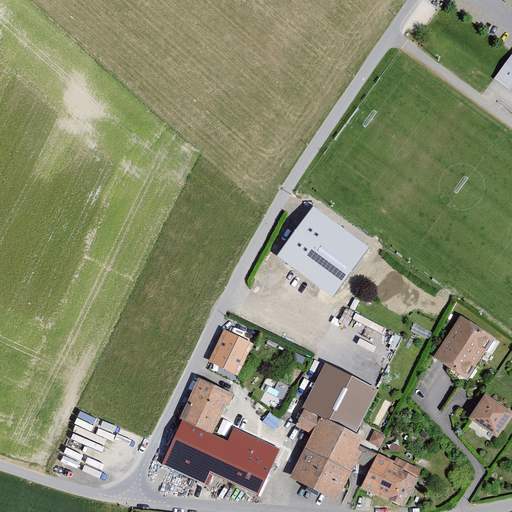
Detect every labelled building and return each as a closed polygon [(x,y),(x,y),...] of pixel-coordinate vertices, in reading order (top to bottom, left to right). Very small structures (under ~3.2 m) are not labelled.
[(511,65),(498,83),(511,93),(511,65)] [(314,206),(276,255),(333,297),(370,248),(314,206)] [(473,380),(499,340),(467,319),(441,360),(473,380)] [(257,346),(229,331),(212,365),(239,379),(257,346)] [(326,364),(304,408),(358,434),(379,390),(326,364)] [(236,396),(204,381),(163,466),(212,489),(218,477),(263,498),(285,453),(237,431),(231,443),(217,437),(236,396)] [(497,438),(511,414),(511,411),(485,394),(468,420),(497,438)] [(293,481),(339,503),(363,453),(359,447),(365,436),(358,434),(304,408),(293,428),(314,438),(293,481)] [(276,429),(283,420),(271,411),(264,421),(276,429)] [(369,441),(381,447),(388,435),(375,429),(369,441)] [(428,472),(383,453),(365,490),(412,511),(428,472)]
